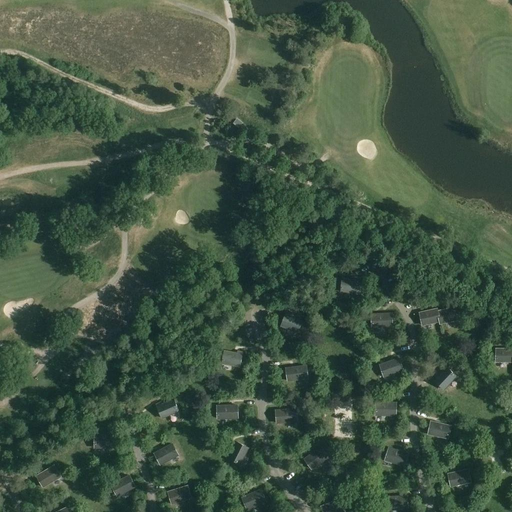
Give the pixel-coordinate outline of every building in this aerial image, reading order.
[(360,278),(355,278),(355,280),(342,279),(341,292),(359,293),(360,278)] [(438,312),(440,322),(440,324),(458,320),(455,308),(438,312)] [(440,322),(438,312),(437,309),(420,313),(423,326),(440,322)] [(292,314),(287,312),(281,326),(297,333),(302,321),(291,316),(292,314)] [(392,327),(391,314),(371,315),(372,327),(392,327)] [(511,362),(511,349),(496,349),(496,362),(511,362)] [(237,354),(225,351),(222,364),(239,367),(242,353),(237,352),(237,354)] [(403,371),(399,359),(380,365),(384,377),(403,371)] [(308,379),(306,366),(286,369),(288,381),(308,379)] [(456,377),(447,368),(438,377),(437,376),(433,379),(444,390),(456,377)] [(179,412),(174,400),(162,405),(161,403),(157,405),(162,419),(179,412)] [(396,403),(376,403),(376,415),(396,416),(396,403)] [(238,419),(237,406),(217,406),(218,419),(238,419)] [(297,422),(296,409),(276,411),(277,423),(297,422)] [(451,426),(431,422),(428,434),(448,439),(451,426)] [(115,436),(95,435),(95,448),(115,448),(115,436)] [(249,449),(235,442),(233,447),(235,448),(229,459),(241,465),(249,449)] [(178,455),(172,444),(155,454),(161,465),(178,455)] [(328,458),(321,448),(305,459),(312,470),(328,458)] [(408,454),(389,448),(385,460),(404,466),(408,454)] [(61,477),(54,466),(37,476),(43,487),(61,477)] [(471,482),(468,470),(448,474),(451,487),(471,482)] [(135,487),(129,476),(111,485),(117,496),(135,487)] [(191,498),(187,486),(168,492),(172,505),(191,498)] [(266,502),(261,490),(242,498),(247,509),(266,502)] [(408,509),(407,496),(387,498),(388,510),(408,509)] [(343,511),(345,511),(340,500),(321,507),(323,511),(343,511)]
